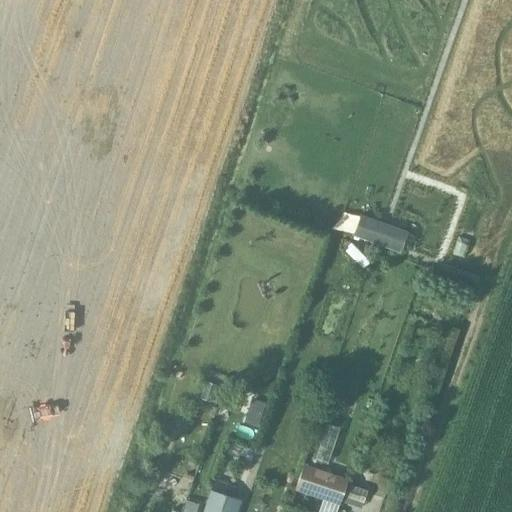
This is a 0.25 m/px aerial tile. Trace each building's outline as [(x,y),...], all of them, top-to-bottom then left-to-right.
[(311,0),(307,16),(367,33),(376,2),(381,3),(381,0),(311,0)] [(352,234),(399,252),(407,231),(359,213),(352,234)] [(233,445),(253,451),(257,438),(238,431),(233,445)] [(295,484),(339,499),(345,482),(301,467),(295,484)] [(343,495),(362,502),(366,489),(347,483),(343,495)] [(236,511),(241,500),(210,489),(202,511),(236,511)]
